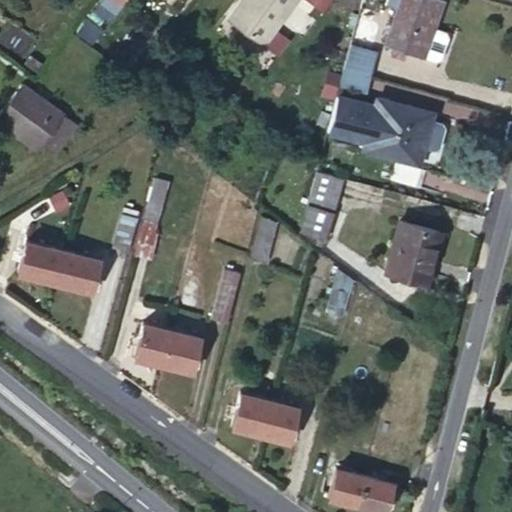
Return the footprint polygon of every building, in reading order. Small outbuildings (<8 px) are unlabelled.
[(241,0),(229,17),(261,43),(262,42),(271,30),(274,31),(275,30),(297,0),(307,0),(324,13),(333,0),(332,0),(241,0)] [(432,27),(441,0),(386,0),(385,4),(398,9),(386,43),(392,46),(390,52),(403,57),(406,50),(436,60),(437,63),(442,60),(441,58),(448,37),(450,36),(448,31),(446,32),(432,27)] [(0,45),(21,61),(37,39),(11,19),(0,33),(0,45)] [(274,31),(271,30),(262,42),(278,53),(288,39),(275,30),(274,31)] [(377,51),(350,44),(343,68),(371,75),(377,51)] [(35,70),(41,63),(29,55),(24,62),(35,70)] [(371,75),(343,68),(339,84),(367,91),(371,75)] [(39,97),(21,83),(0,110),(0,116),(12,126),(9,129),(36,149),(40,145),(53,154),(76,124),(48,103),(45,107),(36,101),(39,97)] [(376,105),(336,95),(326,131),(366,141),(364,148),(397,157),(417,162),(421,146),(435,150),(439,147),(445,127),(442,122),(429,119),(430,112),(393,102),(391,110),(376,105)] [(377,98),(376,105),(391,110),(393,102),(377,98)] [(417,162),(397,157),(391,180),(416,186),(420,169),(417,162)] [(342,178),(316,171),(306,204),(311,206),(302,232),(317,237),(315,243),(321,245),(323,239),(324,239),(342,178)] [(154,178),(143,218),(158,222),(156,228),(175,235),(183,212),(189,212),(192,199),(190,199),(188,194),(190,187),(154,178)] [(138,211),(123,207),(112,246),(126,250),(138,211)] [(260,215),(249,259),(265,263),(276,222),(260,215)] [(143,218),(133,253),(151,258),(156,236),(173,242),(175,235),(156,228),(158,222),(143,218)] [(439,231),(398,220),(384,271),(425,282),(439,231)] [(194,234),(186,231),(171,283),(175,284),(180,287),(194,234)] [(61,249),(24,239),(16,271),(53,281),(61,249)] [(98,259),(61,249),(53,281),(90,291),(98,259)] [(336,267),(324,312),(342,316),(352,279),(336,267)] [(238,273),(223,269),(210,316),(225,320),(238,273)] [(189,271),(180,306),(196,310),(196,294),(200,274),(189,271)] [(141,283),(138,296),(160,299),(163,287),(141,283)] [(378,309),(383,302),(373,295),(358,291),(346,336),(362,341),(368,319),(363,318),(367,302),(378,309)] [(161,363),(170,329),(142,321),(133,356),(161,363)] [(434,342),(407,325),(399,337),(427,354),(434,342)] [(161,363),(190,370),(199,336),(170,329),(161,363)] [(258,433),(267,398),(239,391),(230,425),(258,433)] [(258,433),(287,441),(296,406),(267,398),(258,433)] [(363,474),(335,467),(327,496),(356,504),(363,474)] [(392,482),(363,474),(356,504),(384,511),(392,482)]
